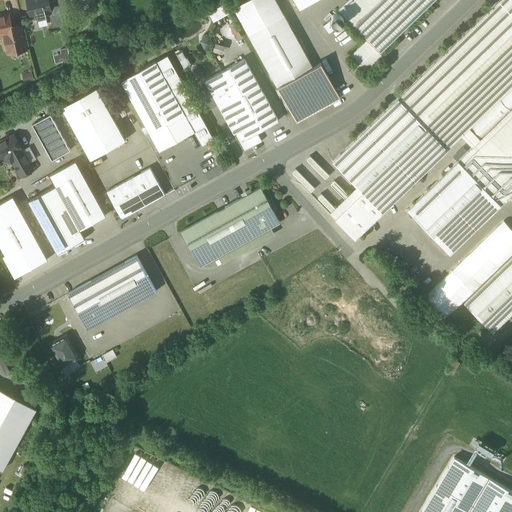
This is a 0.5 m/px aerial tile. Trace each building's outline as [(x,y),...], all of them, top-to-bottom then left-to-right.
[(48,0),(26,0),(30,14),(27,15),(32,34),(33,33),(33,32),(42,30),(37,13),(51,10),(48,0)] [(65,0),(57,0),(61,15),(68,13),(65,0)] [(300,123),(341,100),(320,63),(313,68),(274,0),(251,0),(235,9),(300,123)] [(294,0),(300,10),(319,0),(294,0)] [(511,0),(500,0),(333,162),(363,193),(336,219),(355,239),(462,136),(473,147),(511,109),(511,0)] [(348,0),(338,10),(367,40),(380,53),(434,0),(348,0)] [(217,20),(232,14),(227,3),(212,9),(217,20)] [(59,11),(51,13),(55,30),(53,31),(56,45),(67,42),(59,11)] [(336,13),(335,14),(334,14),(333,15),(332,16),(332,17),(331,18),(331,20),(332,21),(332,23),(333,24),(334,25),(335,25),(336,26),(338,26),(340,25),(341,25),(342,24),(343,23),(344,22),(344,21),(344,19),(344,18),(343,17),(343,16),(342,15),(341,14),(340,14),(339,13),(336,13)] [(0,37),(4,36),(4,34),(13,31),(12,27),(9,14),(0,16),(0,37)] [(22,25),(12,27),(13,31),(4,34),(4,36),(5,40),(4,43),(5,50),(10,53),(27,49),(22,25)] [(367,40),(350,56),(367,74),(384,57),(380,53),(367,40)] [(69,47),(55,51),(58,63),(73,59),(69,47)] [(214,139),(167,55),(121,80),(159,150),(194,131),(202,146),(214,139)] [(244,59),(223,70),(239,99),(221,109),(234,133),(241,129),(246,139),(257,132),(278,121),(244,59)] [(239,99),(223,70),(205,80),(211,91),(215,99),(218,104),(221,109),(239,99)] [(97,88),(62,107),(91,159),(126,140),(97,88)] [(211,91),(204,95),(202,91),(198,93),(207,110),(218,104),(215,99),(211,91)] [(511,109),(473,147),(408,210),(450,254),(511,193),(511,109)] [(50,114),(32,125),(52,160),(70,150),(50,114)] [(246,139),(241,129),(234,133),(244,151),(262,141),(257,132),(246,139)] [(33,170),(14,135),(0,142),(0,161),(5,159),(6,160),(11,161),(12,161),(21,176),(33,170)] [(50,176),(55,185),(80,231),(105,217),(75,163),(50,176)] [(150,168),(107,192),(121,219),(165,194),(150,168)] [(80,231),(55,185),(28,200),(58,254),(85,239),(80,231)] [(261,188),(199,222),(218,257),(280,223),(261,188)] [(14,279),(47,261),(12,198),(0,204),(0,248),(4,256),(2,258),(14,279)] [(511,229),(504,221),(426,297),(447,318),(511,254),(511,229)] [(137,256),(68,294),(88,329),(156,291),(137,256)] [(511,256),(464,303),(492,332),(511,313),(511,256)] [(341,290),(326,276),(312,290),(334,311),(357,287),(350,280),(341,290)] [(395,335),(375,318),(381,310),(367,298),(359,308),(373,320),(354,343),(364,352),(368,348),(378,355),(395,335)] [(329,317),(320,327),(324,332),(334,321),(329,317)] [(67,335),(49,345),(62,368),(79,358),(67,335)] [(460,363),(455,360),(448,372),(453,375),(460,363)] [(0,384),(0,465),(7,469),(41,405),(0,384)] [(511,511),(511,491),(454,457),(421,511),(511,511)]
